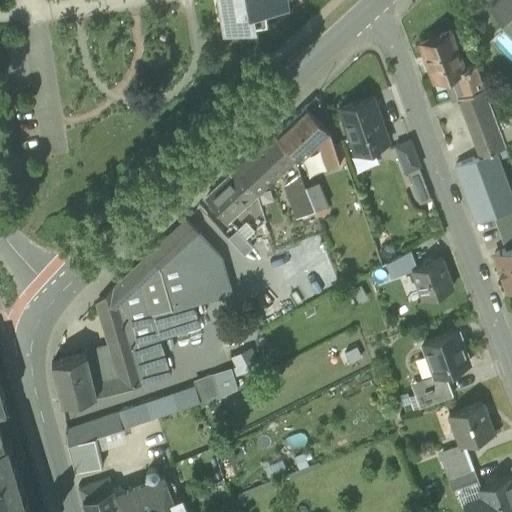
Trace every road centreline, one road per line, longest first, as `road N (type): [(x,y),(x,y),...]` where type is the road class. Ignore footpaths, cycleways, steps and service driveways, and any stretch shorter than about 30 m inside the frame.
road 1 (tertiary): [(380,0),(56,296)]
road 2 (residential): [(511,362),(383,0)]
road 3 (tertiary): [(69,511),(31,369),(32,340),(56,296)]
